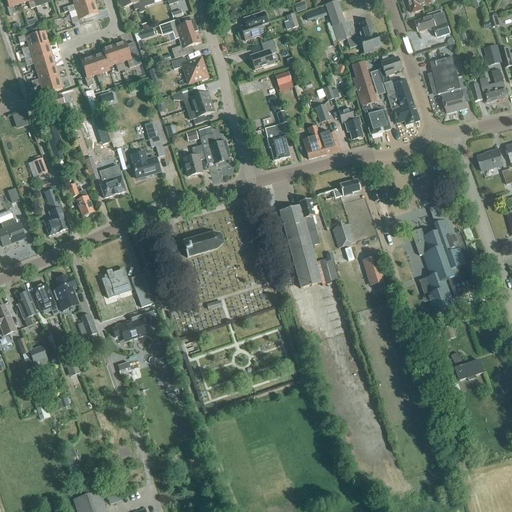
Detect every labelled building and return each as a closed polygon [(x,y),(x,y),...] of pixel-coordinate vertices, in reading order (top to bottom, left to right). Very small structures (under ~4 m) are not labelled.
[(20,5),(18,0),(5,0),(9,8),(7,9),(10,17),(15,15),(13,8),(20,5)] [(32,1),(31,0),(18,0),(20,5),(28,2),(30,10),(36,8),(34,1),(32,1)] [(52,3),(51,0),(31,0),(32,1),(34,1),(36,8),(52,3)] [(94,4),(92,0),(72,0),(74,6),(63,10),(65,14),(68,13),(69,14),(76,11),(76,10),(94,4)] [(144,8),(141,0),(121,0),(124,9),(132,6),(134,12),(138,10),(140,14),(145,12),(144,8)] [(141,0),(144,8),(154,5),(151,0),(141,0)] [(423,7),(432,4),(430,0),(407,0),(412,15),(424,11),(423,7)] [(482,8),(479,0),(478,0),(472,2),(475,11),(482,8)] [(338,2),(325,6),(337,42),(332,43),(334,48),(339,46),(338,44),(347,41),(350,50),(359,47),(361,46),(364,55),(373,52),(372,50),(379,48),(375,36),(370,22),(359,25),(362,33),(360,34),(361,38),(351,42),(345,24),(338,2)] [(306,11),(303,3),(294,6),(297,14),(306,11)] [(80,21),(98,15),(94,4),(76,10),(76,11),(78,17),(71,20),(73,25),(74,25),(75,28),(82,26),(80,21)] [(307,20),(325,14),(323,8),(305,14),(307,20)] [(183,17),(181,11),(171,14),(173,21),(183,17)] [(245,26),(240,28),(245,42),(264,36),(260,27),(267,25),(263,14),(252,18),(243,21),(245,26)] [(450,35),(445,18),(444,15),(440,16),(441,19),(434,21),(433,17),(415,23),(419,34),(429,31),(430,32),(434,30),(437,39),(450,35)] [(299,30),(294,16),(286,19),(287,23),(284,24),(288,34),(299,30)] [(496,17),(490,19),(492,28),(499,27),(496,17)] [(163,26),(159,27),(162,38),(173,34),(175,41),(180,39),(197,34),(193,23),(180,27),(178,21),(163,26)] [(154,37),(151,30),(138,34),(141,41),(154,37)] [(48,44),(45,33),(26,38),(26,37),(18,39),(20,45),(27,42),(29,48),(29,50),(48,44)] [(183,49),(172,52),(175,60),(190,55),(188,48),(200,44),(197,34),(180,39),(183,49)] [(270,56),(277,54),(272,41),(261,45),(264,53),(250,57),(255,72),(273,65),(270,56)] [(126,46),(125,42),(113,46),(119,64),(121,64),(127,62),(129,69),(141,65),(134,44),(126,46)] [(52,56),(48,44),(29,50),(29,48),(21,51),(23,56),(31,54),(32,60),(33,61),(52,56)] [(119,64),(113,46),(102,50),(103,54),(103,53),(108,68),(116,66),(118,73),(121,72),(122,75),(125,74),(121,64),(119,64)] [(502,64),(497,47),(484,50),(489,68),(502,64)] [(505,69),(511,67),(511,64),(508,50),(501,52),(505,69)] [(110,72),(108,68),(103,53),(103,54),(92,57),(98,76),(96,76),(99,84),(104,82),(102,74),(110,72)] [(55,67),(52,56),(33,61),(32,60),(25,62),(27,68),(34,65),(36,73),(55,67)] [(98,76),(92,57),(80,61),(86,79),(85,80),(87,88),(93,86),(90,78),(96,76),(98,76)] [(379,72),(380,76),(383,86),(384,86),(390,84),(388,78),(394,76),(394,74),(402,71),(398,58),(380,64),(383,70),(379,72)] [(458,75),(453,58),(430,64),(438,96),(442,95),(443,98),(442,98),(447,115),(467,110),(463,92),(462,93),(461,90),(458,75)] [(207,79),(201,60),(186,65),(184,59),(171,63),(174,71),(183,68),(188,85),(207,79)] [(377,103),(364,64),(352,67),(356,80),(353,80),(362,108),(365,117),(370,136),(390,131),(384,112),(383,108),(378,109),(376,104),(377,103)] [(59,79),(55,67),(36,73),(39,81),(31,83),(33,89),(41,86),(40,85),(59,79)] [(158,80),(155,70),(148,72),(151,82),(158,80)] [(505,97),(507,97),(505,89),(505,87),(504,83),(503,79),(500,71),(492,73),(495,85),(493,86),(497,102),(506,100),(505,97)] [(370,74),(376,93),(384,91),(378,72),(370,74)] [(287,73),(274,76),(278,87),(291,83),(287,73)] [(62,91),(59,79),(40,85),(41,86),(42,92),(35,94),(36,100),(45,98),(44,96),(62,91)] [(497,102),(493,86),(489,87),(487,80),(480,81),(482,87),(482,86),(482,88),(482,89),(486,105),(497,102)] [(415,110),(405,81),(391,86),(390,84),(384,86),(388,97),(387,97),(396,125),(404,123),(406,127),(419,122),(416,110),(415,110)] [(475,104),(483,101),(478,85),(470,87),(475,104)] [(299,101),(305,99),(300,86),(294,88),(299,101)] [(339,98),(336,91),(332,92),(330,88),(323,90),(328,102),(339,98)] [(100,113),(93,91),(83,95),(90,116),(100,113)] [(197,91),(182,96),(181,94),(172,97),(174,102),(184,102),(187,111),(211,103),(207,93),(199,96),(197,91)] [(111,93),(100,97),(102,104),(113,101),(111,93)] [(276,97),(269,100),(271,105),(279,106),(276,97)] [(165,109),(162,100),(156,103),(159,111),(165,109)] [(214,113),(211,103),(187,111),(190,121),(192,120),(194,126),(206,122),(204,117),(214,113)] [(321,124),(330,121),(325,106),(315,109),(321,124)] [(352,141),(363,138),(360,127),(361,125),(359,120),(359,118),(353,120),(351,112),(350,110),(338,114),(339,116),(341,123),(347,122),(347,124),(345,125),(347,134),(349,133),(352,141)] [(277,115),(276,115),(280,126),(288,124),(284,113),(283,113),(277,115)] [(12,119),(17,132),(29,128),(24,115),(12,119)] [(93,148),(94,150),(95,151),(103,148),(103,149),(111,146),(110,143),(102,119),(85,124),(86,125),(79,127),(87,150),(93,148)] [(326,156),(321,135),(320,135),(317,125),(309,128),(312,138),(305,140),(303,142),(308,161),(326,156)] [(176,135),(173,126),(166,128),(169,137),(176,135)] [(44,131),(56,163),(63,161),(58,146),(62,144),(56,127),(55,127),(56,129),(45,133),(44,131)] [(274,162),(290,158),(284,136),(278,138),(275,127),(265,130),(267,141),(269,149),(271,149),(274,162)] [(215,143),(210,128),(198,132),(205,157),(211,155),(215,165),(228,161),(227,160),(230,159),(225,142),(217,145),(215,143)] [(124,137),(121,130),(110,135),(116,149),(125,146),(122,137),(124,137)] [(340,153),(335,131),(321,135),(326,156),(340,153)] [(196,133),(189,135),(191,143),(199,141),(196,133)] [(160,138),(145,143),(147,150),(156,148),(159,159),(165,157),(160,138)] [(199,162),(205,160),(202,147),(191,149),(194,158),(183,160),(188,178),(203,174),(199,162)] [(482,173),(503,167),(499,151),(489,154),(489,155),(478,158),(482,173)] [(137,180),(160,173),(155,159),(147,162),(144,153),(131,157),(134,165),(132,166),(137,180)] [(83,162),(87,171),(90,177),(90,178),(97,175),(90,159),(83,162)] [(48,174),(42,160),(31,164),(37,178),(48,174)] [(101,181),(98,182),(104,200),(126,193),(122,182),(123,181),(119,168),(99,175),(101,181)] [(511,184),(511,176),(510,170),(502,173),(507,186),(511,184)] [(352,194),(360,192),(357,181),(340,186),(341,191),(336,192),(336,191),(315,197),(327,233),(332,231),(348,226),(340,199),(343,198),(343,199),(353,196),(352,194)] [(83,192),(78,194),(75,185),(66,189),(73,204),(76,203),(82,218),(84,217),(86,218),(89,217),(89,215),(94,213),(87,198),(86,198),(83,192)] [(8,193),(12,203),(19,201),(15,190),(8,193)] [(49,237),(68,230),(60,209),(53,190),(44,194),(51,212),(49,213),(52,219),(43,222),(49,237)] [(383,191),(380,192),(378,193),(381,201),(386,199),(384,194),(383,191)] [(300,290),(321,284),(322,287),(331,285),(330,282),(337,280),(332,262),(334,261),(332,254),(326,256),(328,263),(326,264),(325,262),(316,264),(312,251),(315,250),(314,247),(319,245),(312,218),(315,217),(310,201),(299,204),(299,207),(279,212),(300,290)] [(476,272),(467,247),(462,232),(461,233),(456,235),(445,205),(430,210),(438,233),(425,238),(422,230),(412,234),(420,257),(425,256),(432,277),(419,282),(426,300),(429,299),(436,318),(456,311),(446,282),(448,281),(455,300),(479,291),(472,273),(475,272),(475,273),(476,272)] [(0,224),(1,224),(3,231),(0,232),(0,240),(3,248),(25,240),(19,225),(15,227),(13,221),(9,212),(0,215),(0,224)] [(348,226),(332,231),(338,250),(355,244),(349,226),(348,226)] [(223,245),(223,244),(221,236),(220,236),(212,235),(212,234),(211,234),(211,235),(182,243),(187,259),(216,251),(217,250),(223,245)] [(366,261),(363,262),(371,287),(373,287),(383,283),(375,258),(366,261)] [(101,281),(108,300),(104,301),(106,306),(110,305),(109,300),(132,292),(128,281),(125,282),(121,271),(112,275),(108,277),(108,278),(101,281)] [(144,275),(131,280),(136,294),(143,292),(148,307),(154,305),(144,275)] [(68,280),(66,276),(56,281),(57,283),(56,284),(57,288),(59,288),(59,290),(53,293),(56,301),(61,314),(79,307),(76,300),(72,289),(76,288),(73,278),(68,280)] [(59,315),(46,285),(32,291),(41,313),(50,309),(53,317),(59,315)] [(29,318),(36,315),(27,293),(17,298),(20,305),(17,306),(20,314),(21,313),(27,328),(32,326),(29,318)] [(222,307),(220,302),(207,306),(208,311),(216,308),(222,307)] [(16,332),(8,313),(8,312),(7,313),(5,306),(0,308),(0,328),(4,337),(16,332)] [(140,320),(154,316),(152,309),(129,316),(131,323),(129,324),(129,322),(116,326),(116,329),(112,330),(115,339),(126,335),(128,342),(146,337),(140,320)] [(96,335),(89,316),(80,319),(87,338),(96,335)] [(456,339),(452,328),(443,331),(446,342),(456,339)] [(23,340),(17,343),(22,356),(29,354),(23,340)] [(168,358),(164,343),(155,346),(160,361),(168,358)] [(74,361),(68,345),(59,348),(65,364),(74,361)] [(47,360),(42,347),(28,352),(33,365),(47,360)] [(476,377),(484,375),(481,363),(465,369),(458,355),(452,358),(459,371),(457,372),(460,383),(468,380),(469,382),(477,379),(476,377)] [(76,363),(67,366),(70,376),(79,373),(76,363)] [(129,364),(118,368),(120,378),(132,374),(129,364)] [(67,399),(61,401),(63,408),(63,409),(71,406),(69,398),(67,399)] [(43,399),(34,402),(37,412),(46,409),(43,399)] [(37,412),(40,421),(44,420),(50,418),(46,409),(37,412)] [(105,511),(99,492),(73,501),(76,511),(105,511)]
